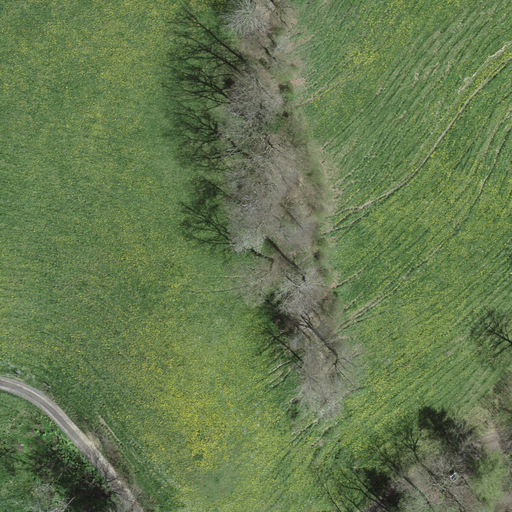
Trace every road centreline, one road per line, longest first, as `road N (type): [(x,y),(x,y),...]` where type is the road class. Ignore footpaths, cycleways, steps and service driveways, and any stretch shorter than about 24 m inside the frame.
road 1 (residential): [(135,511),(61,418),(0,385)]
road 2 (residential): [(511,437),(443,462),(372,511)]
